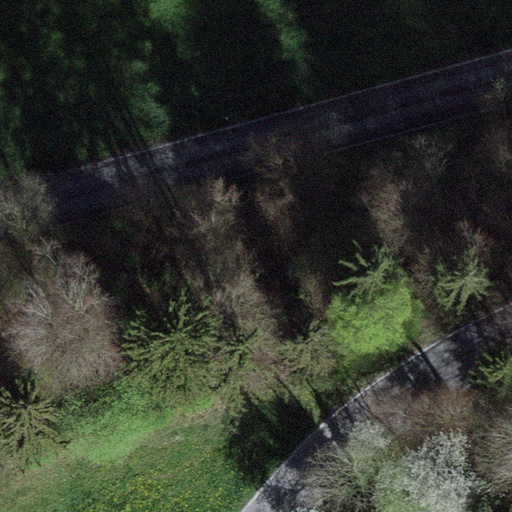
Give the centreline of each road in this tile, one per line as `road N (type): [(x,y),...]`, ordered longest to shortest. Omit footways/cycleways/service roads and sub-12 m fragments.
road 1 (tertiary): [(511,72),(0,216)]
road 2 (tertiary): [(274,511),(330,446),(426,372),(511,325)]
